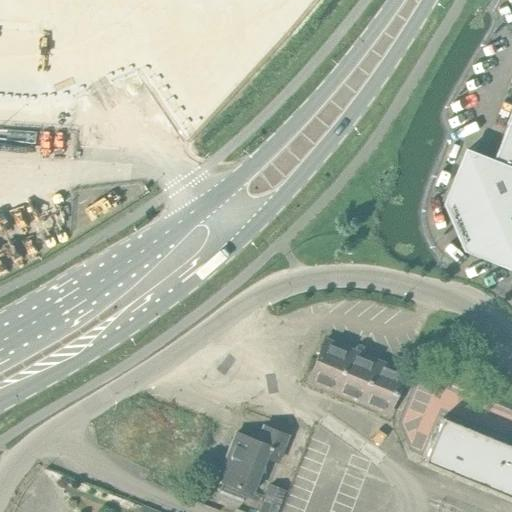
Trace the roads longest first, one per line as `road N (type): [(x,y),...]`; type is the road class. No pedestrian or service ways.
road 1 (unclassified): [(511,351),(498,327),(455,294),(378,278),(301,279),(261,293),(14,465)]
road 2 (secondary): [(0,403),(120,335),(250,233)]
road 3 (secondary): [(250,233),(307,172),(428,0)]
road 4 (secondary): [(394,0),(300,120),(206,204)]
road 5 (secondary): [(206,204),(0,342)]
